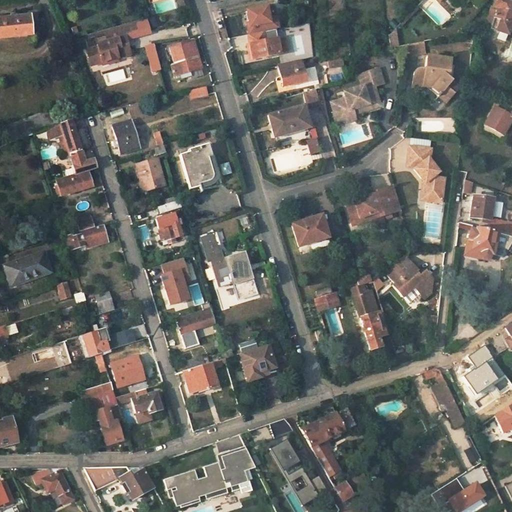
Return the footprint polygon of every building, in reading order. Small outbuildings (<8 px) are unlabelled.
[(496,10),(489,30),(508,35),(511,23),(511,13),(508,12),(511,1),(507,0),(494,0),(491,8),(496,10)] [(247,36),(268,31),(276,29),(274,18),(267,20),(264,8),(244,12),(248,28),(246,28),(247,36)] [(0,38),(30,35),(28,16),(0,19),(0,38)] [(130,23),(106,30),(107,33),(109,41),(102,43),(103,46),(91,49),(95,63),(106,60),(107,63),(120,59),(119,56),(131,53),(127,39),(134,37),(130,23)] [(106,30),(87,35),(88,38),(107,33),(106,30)] [(247,36),(248,42),(246,43),(248,52),(250,51),(252,60),(273,55),(268,31),(247,36)] [(202,75),(191,41),(169,47),(174,63),(170,64),(173,76),(175,75),(189,72),(189,74),(191,78),(202,75)] [(154,43),(144,46),(150,67),(160,64),(154,43)] [(336,65),(342,63),(341,58),(327,61),(328,68),(336,67),(336,65)] [(424,70),(418,70),(416,70),(415,70),(414,71),(414,72),(413,73),(412,74),(411,88),(421,89),(423,87),(426,87),(437,95),(437,96),(445,103),(453,93),(445,87),(450,81),(446,78),(448,61),(425,58),(424,70)] [(300,61),(276,66),(281,86),(303,81),(300,61)] [(358,113),(365,111),(367,106),(377,102),(373,88),(382,85),(377,69),(357,75),(360,86),(341,92),(343,98),(329,102),(332,113),(337,115),(340,123),(353,120),(352,115),(351,110),(357,108),(358,113)] [(206,95),(204,87),(189,90),(190,98),(206,95)] [(313,95),(305,97),(307,106),(315,103),(313,95)] [(434,99),(442,106),(445,103),(437,96),(434,99)] [(365,111),(379,107),(377,102),(367,106),(365,111)] [(303,106),(266,117),(273,138),(309,129),(303,106)] [(511,109),(508,115),(494,106),(484,122),(502,133),(511,117),(511,116),(511,109)] [(54,108),(1,128),(7,143),(49,128),(59,124),(54,108)] [(70,120),(80,117),(78,111),(66,115),(67,121),(70,120)] [(75,138),(70,120),(67,121),(59,124),(49,128),(50,134),(57,132),(65,156),(68,155),(79,151),(77,143),(78,142),(77,138),(75,138)] [(138,148),(131,123),(112,129),(116,142),(113,143),(115,149),(118,148),(120,154),(138,148)] [(159,146),(162,145),(161,139),(157,128),(152,129),(156,145),(159,144),(159,146)] [(315,139),(306,142),(310,155),(319,152),(315,139)] [(188,152),(179,155),(188,189),(199,186),(198,184),(207,181),(209,180),(210,179),(211,178),(212,176),(212,174),(207,157),(210,156),(207,145),(188,150),(188,152)] [(439,204),(442,180),(434,179),(432,175),(432,174),(428,170),(431,168),(424,161),(426,151),(407,149),(405,169),(412,169),(413,170),(412,171),(423,184),(421,185),(421,191),(426,192),(424,202),(439,204)] [(83,159),(82,159),(79,151),(68,155),(73,171),(74,174),(86,170),(94,168),(94,167),(95,166),(94,163),(93,161),(92,161),(92,160),(86,161),(85,160),(83,159)] [(163,186),(155,158),(133,164),(141,192),(163,186)] [(90,186),(86,170),(74,174),(71,175),(54,180),(56,185),(53,186),(56,197),(90,186)] [(471,183),(463,180),(462,191),(469,192),(471,183)] [(382,190),(389,214),(396,212),(397,213),(398,213),(390,186),(388,187),(389,188),(382,190)] [(382,190),(370,194),(371,195),(350,202),(351,204),(343,206),(349,223),(365,217),(367,221),(368,226),(381,223),(380,221),(390,218),(389,214),(382,190)] [(495,196),(474,193),(471,217),(492,219),(495,196)] [(165,212),(180,207),(178,200),(163,205),(165,212)] [(179,225),(176,211),(170,213),(171,216),(156,220),(158,230),(157,230),(161,242),(162,242),(163,245),(175,242),(174,238),(180,237),(177,226),(179,225)] [(326,214),(291,224),(298,249),(334,238),(326,214)] [(80,232),(93,228),(90,217),(76,221),(80,232)] [(365,217),(349,223),(350,227),(367,221),(365,217)] [(106,239),(102,225),(93,228),(80,232),(64,237),(69,250),(106,239)] [(500,231),(470,225),(464,256),(494,262),(500,231)] [(216,234),(199,239),(203,252),(220,247),(216,234)] [(211,258),(221,296),(234,292),(251,287),(246,266),(248,265),(245,255),(233,259),(232,256),(224,259),(220,247),(203,252),(205,259),(211,258)] [(49,274),(43,254),(4,267),(10,286),(49,274)] [(416,272),(402,256),(383,273),(394,284),(391,286),(402,298),(413,288),(423,298),(430,292),(431,279),(424,271),(419,275),(417,277),(414,274),(416,272)] [(183,258),(162,265),(165,275),(161,276),(171,305),(189,299),(184,285),(191,283),(183,258)] [(370,283),(368,275),(355,279),(357,287),(366,284),(370,283)] [(376,279),(372,282),(375,292),(382,286),(376,279)] [(70,298),(65,283),(56,286),(58,293),(61,292),(63,300),(70,298)] [(385,335),(371,290),(369,291),(366,284),(357,287),(349,289),(368,350),(381,346),(379,337),(385,335)] [(200,303),(200,285),(190,286),(191,303),(200,303)] [(254,297),(251,287),(234,292),(237,302),(254,297)] [(329,288),(316,292),(318,298),(331,295),(329,288)] [(111,307),(106,291),(93,295),(98,311),(111,307)] [(76,304),(86,301),(83,292),(74,295),(76,304)] [(318,312),(339,306),(335,293),(331,295),(318,298),(314,299),(318,312)] [(206,310),(171,321),(172,326),(176,325),(179,335),(183,334),(185,338),(192,336),(191,331),(214,324),(209,309),(206,310)] [(511,321),(500,329),(511,349),(511,321)] [(10,335),(18,333),(15,323),(7,325),(10,335)] [(103,329),(83,335),(87,347),(86,347),(89,354),(85,355),(86,358),(94,356),(100,354),(99,352),(105,350),(103,342),(107,341),(103,329)] [(320,330),(314,332),(317,343),(323,341),(320,330)] [(55,355),(68,351),(65,341),(52,345),(55,355)] [(279,351),(276,343),(239,354),(247,380),(258,377),(258,376),(265,374),(263,370),(272,367),(268,354),(279,351)] [(471,364),(457,373),(471,396),(501,377),(481,344),(465,354),(471,364)] [(52,345),(45,347),(48,357),(55,355),(52,345)] [(224,359),(222,351),(216,353),(218,361),(224,359)] [(99,372),(105,371),(105,370),(100,354),(94,356),(99,372)] [(140,379),(133,356),(109,363),(116,387),(140,379)] [(185,363),(187,370),(203,365),(201,358),(185,363)] [(210,368),(225,363),(224,359),(218,361),(203,365),(187,370),(181,372),(184,382),(188,393),(196,391),(196,392),(215,387),(210,368)] [(437,376),(441,375),(439,370),(435,369),(432,370),(430,370),(431,375),(432,376),(436,377),(437,376)] [(109,382),(78,392),(79,396),(81,403),(92,399),(91,396),(94,395),(99,409),(116,404),(113,398),(109,382)] [(440,406),(443,405),(453,400),(445,382),(441,384),(432,388),(440,406)] [(159,410),(154,393),(130,400),(137,423),(150,419),(148,414),(159,410)] [(128,401),(126,394),(113,398),(116,404),(128,401)] [(511,398),(488,412),(497,428),(511,419),(511,398)] [(464,425),(453,400),(443,405),(455,429),(464,425)] [(328,438),(353,427),(345,409),(334,414),(330,405),(315,412),(318,418),(320,421),(328,438)] [(0,445),(16,442),(10,417),(1,419),(2,421),(0,421),(0,445)] [(268,424),(273,438),(292,432),(288,425),(283,419),(268,424)] [(116,421),(99,425),(106,450),(113,448),(113,446),(116,445),(116,444),(122,442),(116,421)] [(300,429),(310,446),(322,441),(328,438),(320,421),(313,424),(300,429)] [(225,442),(227,450),(241,447),(239,438),(225,442)] [(286,439),(271,447),(289,482),(300,476),(306,487),(295,493),(301,505),(327,492),(318,476),(308,481),(298,463),(293,453),(286,439)] [(322,441),(310,446),(327,476),(338,469),(322,441)] [(289,482),(271,447),(268,449),(299,507),(301,505),(295,493),(306,487),(300,476),(289,482)] [(163,481),(167,492),(173,490),(175,489),(176,491),(174,492),(171,493),(177,508),(180,507),(199,500),(198,498),(204,496),(226,489),(224,485),(229,483),(230,488),(237,485),(247,482),(244,471),(245,471),(254,468),(245,448),(229,453),(228,450),(219,453),(225,469),(220,471),(218,463),(203,468),(206,478),(197,480),(194,471),(163,481)] [(302,449),(293,453),(298,463),(308,458),(302,449)] [(131,499),(152,487),(142,468),(130,475),(126,467),(82,468),(94,490),(119,478),(121,483),(120,483),(125,493),(127,492),(131,499)] [(126,467),(130,475),(142,468),(141,467),(126,467)] [(71,498),(58,471),(49,475),(46,469),(43,470),(29,472),(36,486),(42,483),(46,492),(50,490),(56,505),(71,498)] [(13,488),(8,472),(0,474),(0,476),(5,490),(13,488)] [(453,474),(426,492),(435,506),(444,500),(450,510),(476,492),(468,481),(461,486),(453,474)] [(351,496),(343,483),(341,484),(340,482),(333,485),(342,501),(351,496)] [(511,482),(501,489),(509,503),(511,502),(511,482)] [(226,489),(204,496),(206,501),(227,494),(226,489)] [(199,500),(180,507),(181,509),(200,503),(199,500)]
